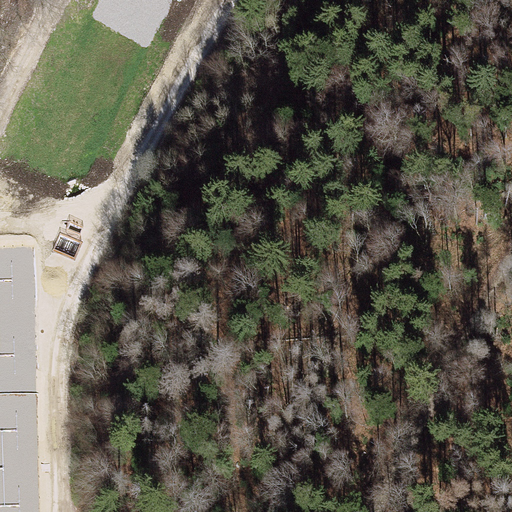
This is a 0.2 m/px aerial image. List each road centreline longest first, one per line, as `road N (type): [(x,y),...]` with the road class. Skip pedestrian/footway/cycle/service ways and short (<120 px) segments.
road 1 (track): [(69,511),(57,359),(68,310),(91,247),(230,0)]
road 2 (track): [(368,511),(511,238)]
